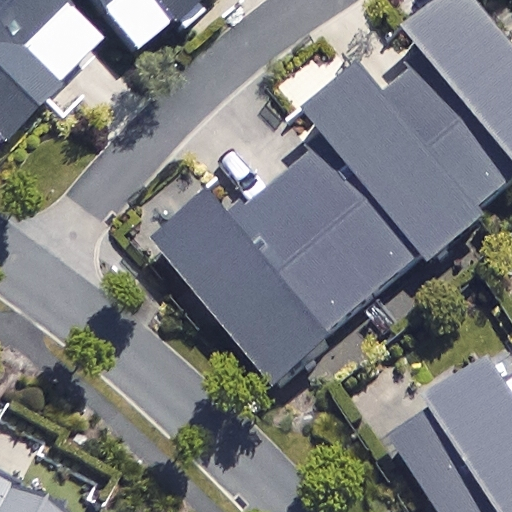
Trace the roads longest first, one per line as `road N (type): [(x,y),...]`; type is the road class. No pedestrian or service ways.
road 1 (residential): [(38,287),(96,196),(185,99),(307,0)]
road 2 (residential): [(38,287),(145,363),(296,511)]
